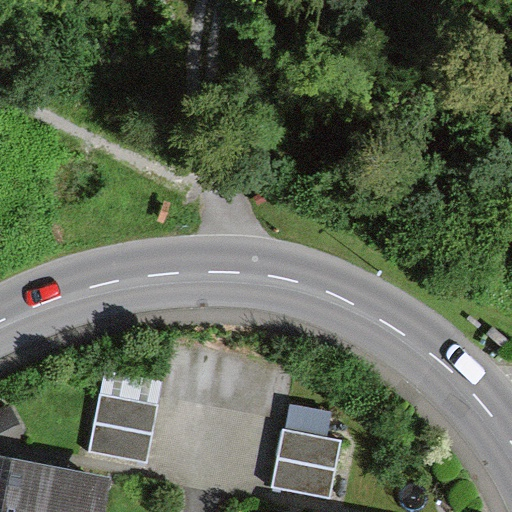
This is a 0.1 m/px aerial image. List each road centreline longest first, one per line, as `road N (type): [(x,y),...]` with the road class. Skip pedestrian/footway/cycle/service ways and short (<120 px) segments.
road 1 (unclassified): [(0,316),(140,275),(232,270),(300,281),(379,316),(440,362),(511,441)]
road 2 (track): [(210,0),(198,153),(232,270)]
